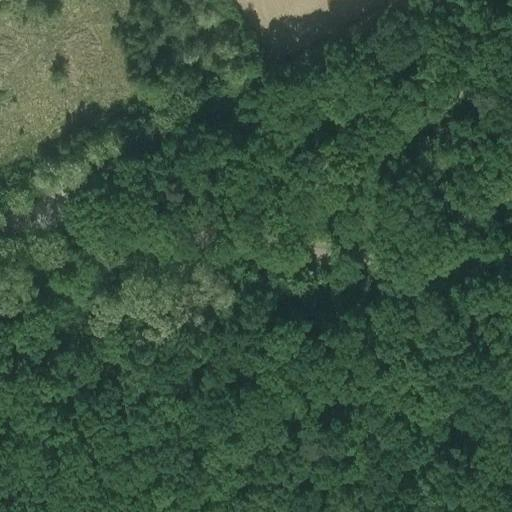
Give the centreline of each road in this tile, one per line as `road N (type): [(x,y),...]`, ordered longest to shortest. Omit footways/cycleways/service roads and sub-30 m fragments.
road 1 (unclassified): [(37,216),(347,264),(511,263)]
road 2 (unclassified): [(37,216),(408,0)]
road 3 (unclassified): [(511,380),(344,511)]
